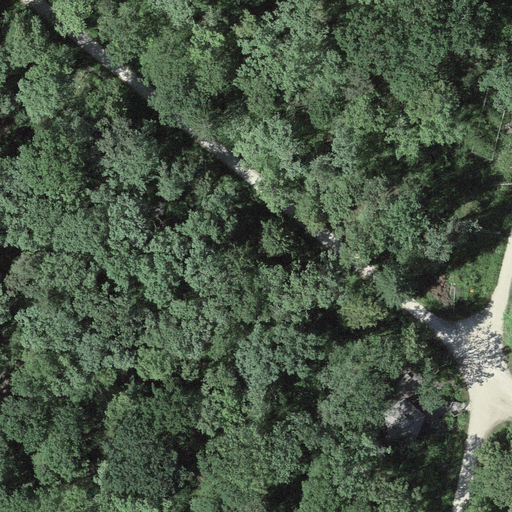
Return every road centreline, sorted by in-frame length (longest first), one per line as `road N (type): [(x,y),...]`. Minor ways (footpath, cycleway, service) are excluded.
road 1 (track): [(511,381),(34,0)]
road 2 (track): [(511,256),(458,511)]
